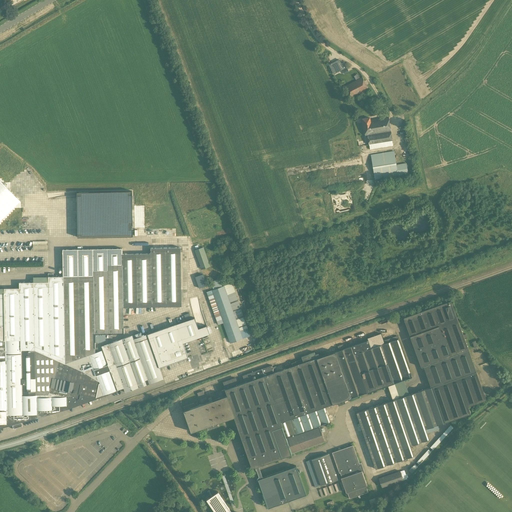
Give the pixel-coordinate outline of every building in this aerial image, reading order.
[(334,74),(346,67),(344,63),(342,65),(339,60),(329,65),(332,70),(331,70),(334,74)] [(364,93),(369,91),(362,76),(357,79),(357,80),(345,86),(351,98),(363,91),(364,93)] [(388,116),(370,120),(370,117),(361,118),(365,136),(367,136),(367,135),(370,149),(393,145),(388,116)] [(406,163),(396,165),(394,151),(371,155),(375,180),(408,174),(406,163)] [(0,178),(0,221),(22,201),(0,178)] [(133,189),(76,191),(77,237),(134,236),(133,189)] [(168,225),(174,223),(171,214),(165,216),(168,225)] [(33,249),(48,249),(48,241),(33,241),(33,249)] [(159,368),(189,357),(183,340),(213,330),(210,322),(201,325),(198,315),(134,337),(132,336),(95,349),(95,342),(95,333),(125,333),(125,307),(183,306),(182,247),(152,247),(152,252),(123,253),(123,249),(64,249),(63,277),(54,277),(55,273),(47,272),(47,276),(33,276),(33,281),(19,280),(20,288),(0,288),(0,428),(117,391),(123,389),(125,393),(164,379),(159,368)] [(196,249),(201,269),(210,267),(205,247),(196,249)] [(200,288),(208,285),(204,274),(196,276),(200,288)] [(211,290),(212,291),(204,293),(215,325),(223,323),(230,343),(243,339),(250,336),(232,283),(224,286),(211,290)] [(423,366),(431,387),(356,413),(375,469),(414,456),(410,445),(429,439),(426,429),(470,414),(468,406),(486,400),(476,372),(468,350),(464,339),(467,338),(466,334),(463,335),(451,301),(403,318),(410,337),(421,367),(423,366)] [(95,333),(95,342),(100,342),(105,340),(105,333),(95,333)] [(272,365),(262,369),(242,375),(245,382),(238,385),(236,377),(223,382),(225,389),(221,391),(223,396),(195,406),(194,403),(183,407),(184,410),(183,410),(191,432),(207,426),(208,429),(219,425),(218,422),(234,416),(252,467),(255,466),(259,476),(257,478),(258,481),(259,481),(268,507),(306,494),(296,466),(263,477),(258,465),(292,453),(292,454),(325,442),(319,426),(330,422),(325,407),(332,404),(337,402),(338,405),(345,403),(344,400),(351,398),(412,377),(410,373),(398,339),(397,339),(396,336),(383,341),(381,333),(367,338),(368,340),(352,346),(335,352),(334,352),(333,349),(333,348),(332,348),(325,351),(324,351),(324,352),(326,355),(319,357),(318,353),(315,354),(314,352),(308,354),(309,354),(301,357),(302,359),(295,361),(285,365),(286,368),(274,372),(272,365)] [(417,466),(415,464),(412,466),(408,470),(411,473),(453,427),(450,425),(430,447),(432,449),(431,451),(428,449),(416,462),(419,464),(417,466)] [(342,477),(341,478),(346,493),(347,492),(349,498),(368,492),(366,486),(367,485),(362,473),(364,472),(361,463),(359,463),(353,445),(332,452),(339,473),(340,472),(342,477)] [(329,453),(306,461),(315,487),(338,479),(329,453)] [(403,480),(400,471),(378,478),(382,487),(403,480)] [(231,511),(218,492),(206,500),(214,511),(231,511)]
